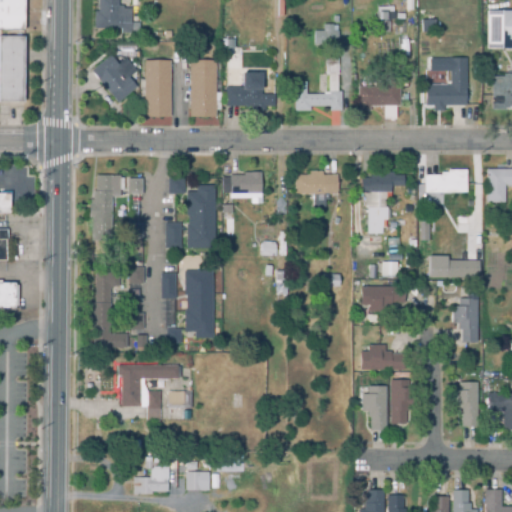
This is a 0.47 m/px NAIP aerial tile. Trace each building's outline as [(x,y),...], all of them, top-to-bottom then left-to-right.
[(22,0),(22,31),(0,31),(0,0),(22,0)] [(130,34),(120,34),(120,30),(94,30),(94,13),(97,13),(97,0),(117,0),(117,7),(122,7),(122,10),(130,10),(130,34)] [(389,33),(378,33),(378,19),(376,19),(376,6),(389,6),(389,33)] [(421,34),(420,12),(432,11),(433,33),(421,34)] [(485,11),(511,11),(511,49),(486,49),(485,11)] [(451,21),(443,21),(443,13),(451,13),(451,21)] [(337,45),(313,45),(313,32),(323,32),(323,26),(332,26),(332,32),(337,32),(337,45)] [(23,104),(0,103),(0,38),(23,38),(23,104)] [(293,112),(293,83),(305,83),(305,96),(323,96),(323,93),(328,93),(327,76),(324,76),(324,55),(338,55),(338,76),(336,76),(336,93),(340,93),(340,112),(328,112),(328,107),(309,107),(309,112),(293,112)] [(116,104),(90,72),(109,57),(117,67),(116,68),(123,76),(120,78),(123,82),(128,78),(136,88),(116,104)] [(464,58),(465,106),(446,106),(446,111),(435,111),(435,107),(424,107),(424,87),(449,87),(449,70),(429,71),(429,58),(464,58)] [(170,118),(143,118),(143,62),(169,62),(170,118)] [(189,118),(188,62),(214,62),(215,118),(189,118)] [(250,112),(250,107),(225,108),(224,89),(230,89),(229,74),(239,74),(239,84),(246,84),(246,88),(260,88),(260,96),(273,95),(274,107),(264,108),(264,111),(250,112)] [(504,111),(491,111),(490,78),(503,78),(503,75),(511,75),(511,106),(508,107),(508,109),(504,109),(504,111)] [(369,112),(357,112),(358,88),(387,89),(387,82),(399,82),(398,108),(369,107),(369,112)] [(424,194),(423,165),(431,164),(431,177),(440,177),(440,174),(447,174),(447,171),(465,171),(465,193),(424,194)] [(485,204),(485,171),(511,170),(511,187),(504,187),(504,204),(485,204)] [(324,206),(312,206),(312,195),(293,195),(294,176),(308,176),(308,172),(322,172),(322,176),(336,176),(336,195),(328,195),(328,201),(324,201),(324,206)] [(222,196),(221,179),(228,179),(228,177),(243,177),(243,173),(260,173),(260,195),(222,196)] [(366,235),(366,209),(364,209),(363,194),(359,195),(359,179),(368,179),(368,176),(382,176),(382,173),(402,173),(402,187),(390,187),(390,208),(385,208),(385,221),(381,221),(381,235),(366,235)] [(110,243),(90,242),(91,220),(88,219),(88,201),(92,201),(92,192),(94,192),(95,176),(118,177),(118,179),(122,179),(122,183),(126,183),(126,179),(141,180),(141,196),(126,196),(127,190),(123,190),(123,191),(119,191),(119,198),(111,198),(110,243)] [(183,195),(167,195),(167,179),(183,179),(183,195)] [(185,193),(196,193),(196,186),(214,186),(213,248),(185,248),(185,225),(187,225),(188,216),(185,216),(185,193)] [(0,215),(0,195),(8,195),(9,215),(0,215)] [(221,214),(221,207),(230,206),(230,214),(221,214)] [(456,230),(455,218),(469,217),(470,225),(468,225),(468,230),(456,230)] [(419,219),(427,219),(427,239),(419,239),(419,219)] [(141,241),(127,241),(127,224),(141,225),(141,241)] [(179,249),(164,249),(163,224),(179,224),(179,249)] [(225,243),(224,236),(232,235),(233,242),(225,243)] [(381,277),(381,272),(376,272),(376,265),(381,264),(381,263),(384,263),(384,254),(386,254),(386,239),(398,239),(398,252),(400,252),(400,265),(394,265),(395,277),(381,277)] [(275,258),(259,257),(259,245),(275,245),(275,258)] [(477,260),(477,276),(428,276),(428,255),(446,255),(446,260),(477,260)] [(142,285),(127,285),(127,269),(142,269),(142,285)] [(211,339),(194,339),(194,333),(183,333),(183,312),(185,312),(185,296),(183,296),(183,272),(211,272),(211,339)] [(275,295),(275,272),(285,272),(285,295),(275,295)] [(125,350),(92,349),(92,332),(87,332),(87,304),(94,304),(94,274),(117,274),(117,288),(109,288),(109,335),(126,335),(125,350)] [(160,300),(159,275),(174,275),(174,300),(160,300)] [(338,288),(317,288),(317,275),(338,275),(338,288)] [(14,310),(0,309),(0,283),(14,284),(14,310)] [(384,313),(367,313),(367,307),(359,307),(359,288),(403,288),(402,304),(390,304),(390,307),(384,307),(384,313)] [(476,293),(475,344),(460,344),(460,331),(456,331),(456,324),(451,324),(451,308),(458,308),(458,300),(458,298),(466,298),(466,293),(476,293)] [(127,331),(127,315),(141,315),(142,331),(127,331)] [(179,345),(164,344),(165,330),(180,331),(179,345)] [(145,349),(135,349),(135,337),(145,337),(145,349)] [(402,371),(359,371),(359,352),(367,352),(367,346),(383,346),(383,353),(390,353),(390,355),(402,355),(402,371)] [(116,374),(116,367),(176,366),(176,373),(176,379),(139,380),(139,408),(120,408),(120,377),(116,377),(116,374)] [(389,426),(388,381),(406,381),(407,389),(413,389),(413,405),(407,405),(407,412),(404,412),(404,425),(389,426)] [(179,391),(167,390),(167,382),(179,382),(179,391)] [(475,428),(460,428),(460,414),(457,414),(457,407),(451,407),(451,392),(457,392),(457,383),(476,384),(475,428)] [(384,432),(369,432),(369,419),(366,419),(366,412),(360,412),(360,395),(367,395),(367,388),(384,388),(384,432)] [(158,421),(145,421),(145,393),(158,393),(158,421)] [(174,417),(166,417),(166,393),(190,393),(190,410),(174,409),(174,417)] [(511,431),(501,431),(501,413),(485,413),(485,394),(511,394),(511,431)] [(241,471),(241,454),(212,455),(213,472),(241,471)] [(132,496),(132,479),(150,479),(150,470),(144,470),(144,463),(151,463),(151,469),(166,469),(166,493),(150,493),(150,495),(132,496)] [(195,471),(185,470),(185,463),(195,463),(195,471)] [(200,492),(184,491),(185,473),(200,473),(200,475),(208,475),(207,490),(200,490),(200,492)] [(382,511),(357,511),(363,511),(363,505),(366,505),(366,491),(382,491),(382,511)] [(511,511),(483,511),(483,491),(500,491),(500,508),(511,508),(511,511)] [(451,511),(451,492),(466,492),(467,505),(469,505),(469,511),(476,511),(451,511)] [(386,511),(386,497),(401,497),(401,510),(404,510),(404,511),(386,511)] [(428,511),(431,511),(431,498),(446,498),(446,511),(428,511)]
